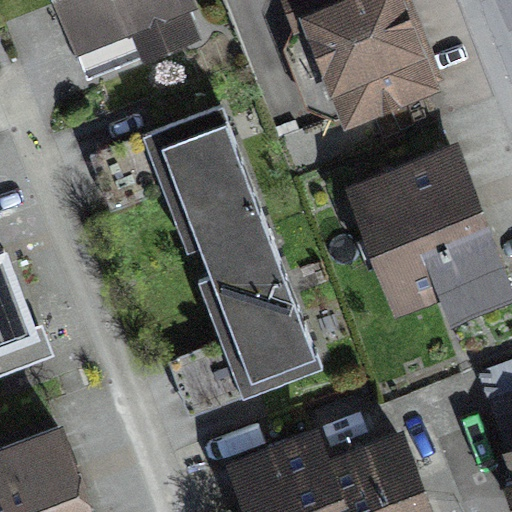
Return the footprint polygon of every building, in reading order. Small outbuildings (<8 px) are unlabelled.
[(60,0),(77,40),(132,19),(145,49),(203,28),(191,0),(60,0)] [(303,0),(344,112),(442,76),(414,0),(303,0)] [(199,270),(243,390),(323,360),(223,96),(145,125),(188,241),(204,236),(215,264),(199,270)] [(511,273),(458,135),(346,175),(395,307),(442,291),(451,312),(511,290),(511,273)] [(135,198),(165,188),(147,136),(117,146),(135,198)] [(0,372),(54,350),(7,231),(0,233),(0,372)] [(511,355),(479,368),(511,456),(511,466),(504,469),(511,494),(511,355)] [(103,511),(64,408),(0,432),(0,511),(103,511)] [(317,416),(226,450),(248,511),(439,511),(404,417),(329,445),(317,416)]
